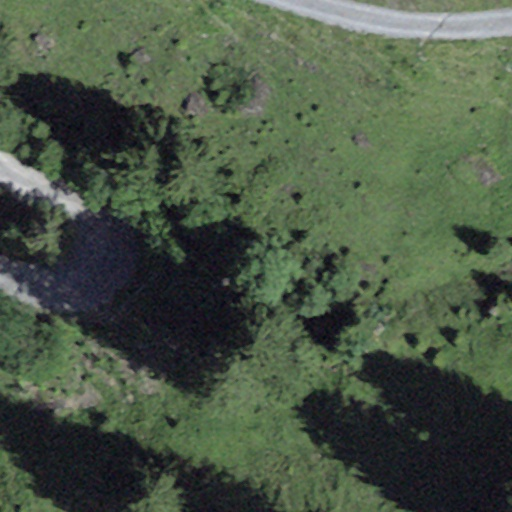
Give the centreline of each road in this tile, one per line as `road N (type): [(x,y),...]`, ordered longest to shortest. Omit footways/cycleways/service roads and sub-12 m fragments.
road 1 (track): [(0,165),(90,210),(109,238),(107,261),(88,277),(59,281),(0,268)]
road 2 (track): [(511,18),(370,18),(308,0)]
